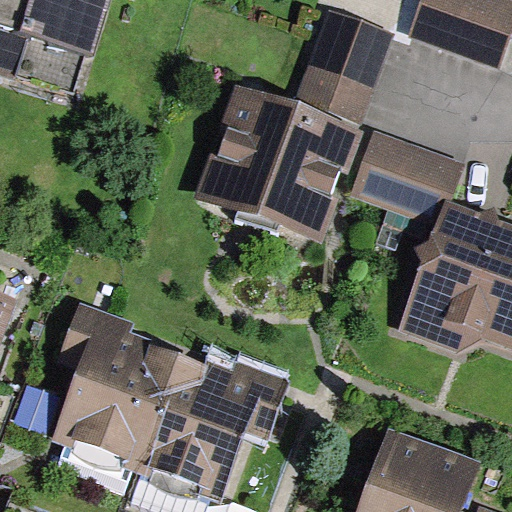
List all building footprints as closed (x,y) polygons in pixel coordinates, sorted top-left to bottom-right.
[(0,0),(0,14),(2,15),(0,21),(0,35),(99,66),(119,0),(0,0)] [(511,56),(511,12),(472,0),(437,0),(423,44),(507,71),(511,56)] [(408,49),(337,23),(302,119),(254,101),(215,208),(334,252),(408,49)] [(458,184),(381,156),(362,207),(440,235),(458,184)] [(511,234),(466,218),(427,330),(511,359),(511,234)] [(0,328),(8,304),(0,301),(0,328)] [(142,472),(181,363),(100,334),(61,443),(142,472)] [(223,501),(262,391),(181,363),(142,472),(223,501)] [(479,511),(492,477),(398,443),(372,511),(479,511)]
